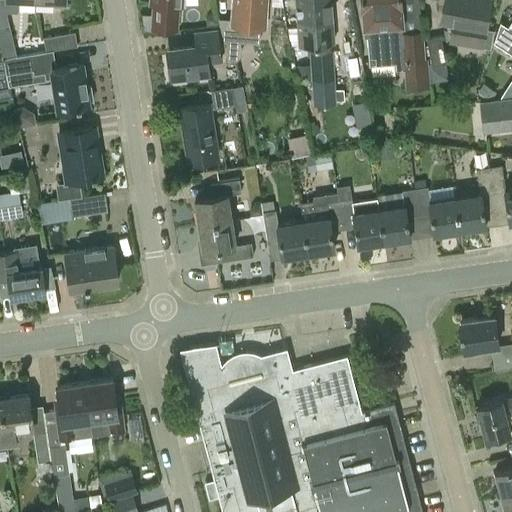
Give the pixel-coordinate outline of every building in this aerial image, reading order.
[(5,0),(5,11),(18,12),(18,0),(5,0)] [(182,5),(181,0),(151,0),(151,3),(154,3),(153,27),(176,29),(178,4),(182,5)] [(259,43),(260,26),(265,26),(266,0),(231,0),(231,18),(218,17),(226,56),(227,62),(237,59),(242,52),(240,41),(259,43)] [(315,18),(332,17),(330,0),(296,0),(298,25),(315,24),(315,18)] [(407,87),(430,85),(428,59),(424,60),(421,31),(391,33),(390,15),(399,14),(399,7),(401,7),(400,0),(360,0),(363,28),(366,27),(369,65),(405,62),(407,87)] [(485,27),(489,0),(445,0),(441,22),(451,24),(448,39),(489,47),(493,28),(485,27)] [(315,24),(298,25),(300,45),(333,42),(332,17),(315,18),(315,24)] [(511,17),(507,25),(500,20),(493,41),(511,52),(511,17)] [(3,57),(8,56),(15,55),(10,24),(0,25),(0,51),(1,58),(3,57)] [(45,50),(53,49),(77,45),(75,31),(43,36),(45,50)] [(207,61),(221,59),(217,31),(194,34),(195,46),(170,49),(174,79),(209,74),(207,61)] [(446,63),(441,35),(427,37),(431,66),(446,63)] [(334,48),(310,50),(314,105),(338,103),(334,48)] [(53,49),(45,50),(30,53),(17,55),(5,58),(7,73),(32,69),(33,74),(44,72),(50,71),(50,70),(56,69),(53,49)] [(91,90),(87,90),(82,64),(56,69),(50,70),(50,71),(57,110),(89,105),(88,101),(93,100),(91,90)] [(483,132),(511,128),(511,97),(479,102),(483,132)] [(190,163),(217,159),(208,103),(181,107),(190,163)] [(81,196),(79,180),(103,176),(100,157),(96,158),(91,127),(58,133),(60,148),(66,147),(72,180),(55,183),(58,199),(81,196)] [(41,158),(56,156),(51,131),(36,133),(41,158)] [(0,152),(0,167),(22,163),(19,148),(0,152)] [(328,150),(304,153),(306,170),(331,166),(328,150)] [(502,164),(489,166),(495,204),(506,203),(509,221),(511,220),(511,188),(505,189),(502,164)] [(480,193),(455,197),(460,229),(486,225),(483,206),(495,204),(489,166),(476,168),(480,193)] [(195,198),(200,225),(231,220),(227,194),(241,192),(238,175),(210,180),(212,195),(195,198)] [(427,186),(415,188),(419,216),(430,214),(433,233),(460,229),(455,197),(429,201),(427,186)] [(0,215),(19,212),(15,188),(0,190),(0,215)] [(377,194),(378,201),(384,241),(410,237),(407,218),(419,216),(415,188),(377,194)] [(332,230),(344,228),(339,199),(338,199),(337,191),(313,195),(314,199),(299,201),(303,221),(303,220),(308,253),(334,249),(332,230)] [(71,217),(107,211),(105,193),(69,199),(71,217)] [(352,197),(339,199),(344,228),(355,226),(358,245),(384,241),(378,201),(352,205),(352,197)] [(270,259),(308,253),(303,220),(303,221),(278,224),(275,209),(262,211),(263,215),(270,259)] [(231,220),(200,225),(204,250),(216,248),(218,261),(253,255),(251,242),(235,244),(231,220)] [(0,279),(9,278),(10,278),(13,295),(13,297),(46,291),(44,278),(42,267),(41,267),(37,242),(13,246),(14,253),(0,255),(0,279)] [(84,288),(118,282),(112,245),(65,253),(70,283),(83,281),(84,288)] [(511,341),(498,344),(494,315),(459,320),(463,349),(492,345),(496,368),(511,364),(511,341)] [(423,511),(394,402),(362,410),(347,355),(293,369),(287,349),(261,357),(247,353),(233,356),(222,367),(221,364),(220,364),(221,366),(187,375),(214,478),(204,481),(209,498),(219,495),(223,511),(423,511)] [(112,379),(85,383),(90,420),(108,418),(111,433),(124,431),(120,402),(116,402),(112,379)] [(90,420),(85,383),(57,387),(60,410),(55,411),(59,440),(74,438),(71,423),(90,420)] [(28,397),(0,401),(0,402),(6,445),(21,443),(19,431),(33,429),(28,397)] [(511,437),(511,397),(478,406),(487,439),(510,433),(511,437)] [(33,431),(37,460),(49,458),(45,429),(33,431)] [(64,443),(49,445),(53,474),(68,472),(64,443)] [(511,467),(496,472),(503,496),(511,493),(511,467)] [(110,499),(137,490),(131,475),(105,483),(110,499)] [(138,511),(132,493),(110,500),(114,511),(138,511)] [(511,511),(511,493),(503,496),(506,511),(511,511)]
